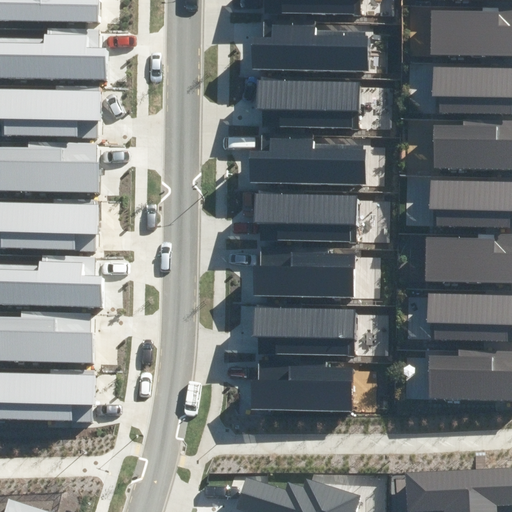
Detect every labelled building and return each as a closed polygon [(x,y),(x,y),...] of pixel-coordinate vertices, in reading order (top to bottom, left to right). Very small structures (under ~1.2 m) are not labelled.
[(0,0),(0,20),(101,22),(101,0),(0,0)] [(282,0),(282,13),(353,14),(353,0),(282,0)] [(442,15),(442,52),(511,51),(511,7),(465,7),(465,15),(442,15)] [(366,36),(366,32),(317,31),(317,26),(273,25),(272,38),(253,38),(252,69),(368,71),(369,36),(366,36)] [(0,79),(109,80),(110,47),(104,47),(104,28),(47,28),(47,35),(44,35),(44,38),(0,37),(0,79)] [(442,70),(442,106),(511,106),(511,62),(490,62),(490,70),(442,70)] [(359,82),(257,80),(256,109),(279,109),(279,127),(352,129),(352,112),(358,112),(359,82)] [(101,136),(102,89),(0,87),(0,119),(5,119),(4,135),(101,136)] [(444,129),(444,166),(511,166),(511,121),(467,121),(467,129),(444,129)] [(262,152),(249,152),(249,183),(366,184),(366,149),(363,149),(364,145),(312,144),(312,135),(262,134),(262,152)] [(0,191),(104,193),(105,144),(28,142),(28,146),(0,145),(0,191)] [(439,188),(439,223),(511,223),(511,179),(486,180),(486,188),(439,188)] [(356,196),(255,194),(254,222),(278,223),(278,240),(349,241),(350,225),(356,225),(356,196)] [(98,251),(99,204),(0,202),(0,233),(2,234),(1,249),(98,251)] [(434,242),(434,279),(511,279),(511,234),(482,235),(482,242),(434,242)] [(260,266),(254,266),(253,296),(354,298),(355,254),(328,254),(328,247),(260,246),(260,266)] [(0,305),(104,308),(105,276),(95,275),(95,256),(43,255),(43,261),(39,261),(39,265),(0,263),(0,305)] [(435,301),(435,337),(511,337),(511,326),(511,325),(511,293),(483,293),(483,301),(435,301)] [(354,309),(255,307),(254,337),(275,337),(275,354),(347,355),(347,338),(354,338),(354,309)] [(0,361),(97,363),(98,314),(21,313),(21,317),(0,316),(0,361)] [(435,357),(435,395),(511,395),(511,349),(461,349),(461,357),(435,357)] [(252,379),(251,411),(352,412),(353,367),(325,367),(325,361),(259,360),(258,379),(252,379)] [(0,418),(94,420),(95,373),(0,371),(0,418)] [(511,471),(415,476),(417,510),(451,508),(450,511),(500,511),(500,502),(511,501),(511,471)] [(285,490),(246,478),(237,509),(247,511),(357,511),(356,511),(361,495),(306,478),(303,487),(288,482),(285,490)]
